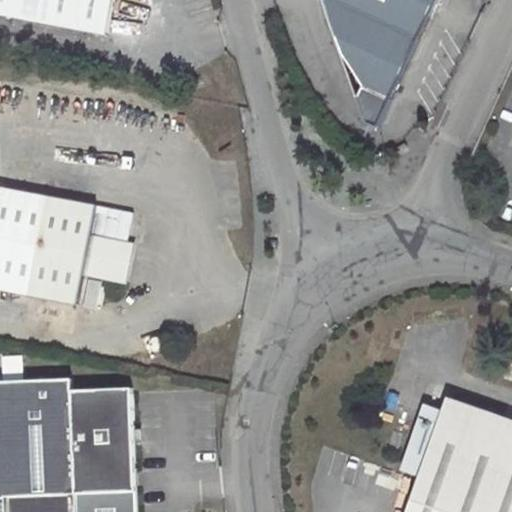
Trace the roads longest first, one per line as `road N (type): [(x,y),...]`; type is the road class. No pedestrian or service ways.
road 1 (unknown): [(277,291),(220,264),(102,176),(0,138)]
road 2 (unclassified): [(305,259),(277,291),(244,385),(239,433),(248,511)]
road 3 (unclassified): [(236,0),(305,259)]
road 4 (unclassified): [(511,29),(420,236)]
road 5 (unclassified): [(420,236),(330,242),(305,259)]
